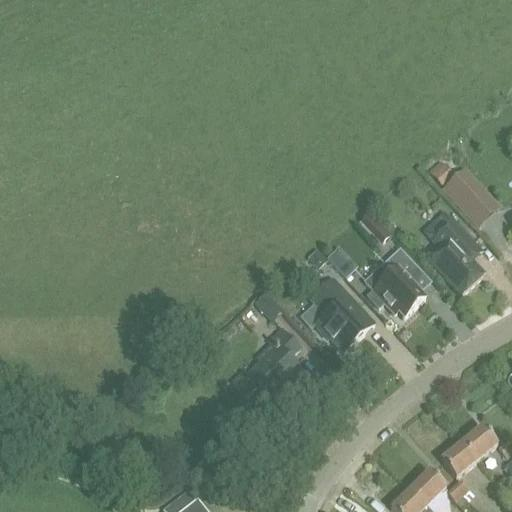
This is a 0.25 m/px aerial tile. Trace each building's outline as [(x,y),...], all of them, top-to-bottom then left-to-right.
[(428,175),(441,189),(445,186),(453,179),(440,164),(428,175)] [(465,172),(444,192),(460,210),(466,216),(487,197),(481,190),(465,172)] [(361,224),(378,243),(387,234),(370,216),(361,224)] [(482,257),(474,248),(445,217),(425,236),(443,255),(431,266),(462,300),(483,280),(471,267),(482,257)] [(337,252),(326,262),(328,264),(344,282),(355,272),(337,252)] [(326,262),(317,253),(315,255),(308,261),(316,270),(318,272),(318,273),(325,267),(328,264),(326,262)] [(365,286),(374,295),(395,318),(398,316),(404,323),(425,303),(408,284),(419,274),(400,253),(365,286)] [(374,329),(358,311),(333,284),(312,304),(326,319),(315,329),(328,343),(329,341),(344,357),(347,354),(350,356),(353,356),(356,354),(358,352),(358,348),(356,345),(374,329)] [(266,298),(256,307),(272,324),(282,315),(266,298)] [(289,361),(300,351),(282,333),(269,346),(275,352),(248,379),(244,375),(233,386),(246,399),(257,388),(270,402),(288,385),(291,387),(303,375),(289,361)] [(483,431),(462,448),(477,466),(497,449),(483,431)] [(100,442),(106,449),(113,443),(107,436),(100,442)] [(507,463),(511,459),(511,454),(507,447),(504,448),(499,452),(507,463)] [(462,448),(441,465),(456,483),(469,500),(490,483),(477,466),(462,448)] [(429,475),(410,494),(427,511),(446,492),(429,475)] [(454,491),(448,497),(456,506),(462,500),(454,491)] [(202,511),(189,494),(165,511),(202,511)] [(410,494),(392,511),(427,511),(410,494)]
